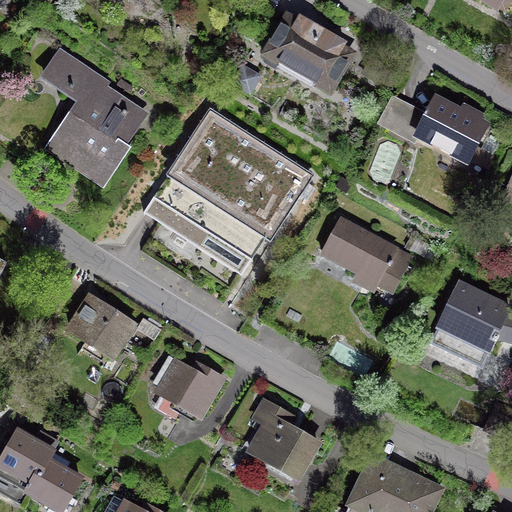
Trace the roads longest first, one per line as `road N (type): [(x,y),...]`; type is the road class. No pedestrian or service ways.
road 1 (residential): [(0,194),(210,335),(511,487)]
road 2 (residential): [(511,96),(342,0)]
